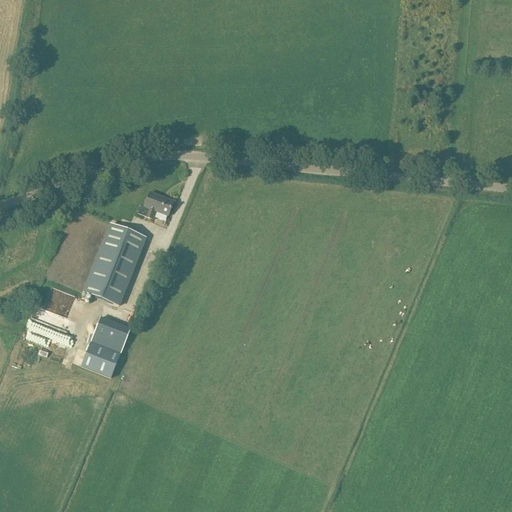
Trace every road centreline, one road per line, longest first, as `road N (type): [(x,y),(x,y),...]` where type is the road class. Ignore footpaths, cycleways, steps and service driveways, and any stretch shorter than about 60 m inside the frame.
road 1 (unclassified): [(511,189),(168,155),(0,206)]
road 2 (track): [(453,182),(468,0)]
